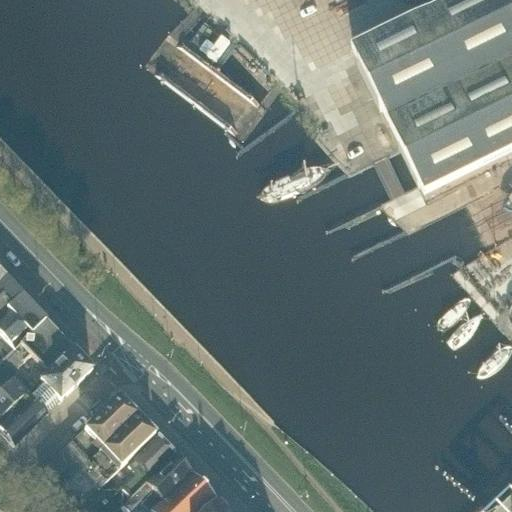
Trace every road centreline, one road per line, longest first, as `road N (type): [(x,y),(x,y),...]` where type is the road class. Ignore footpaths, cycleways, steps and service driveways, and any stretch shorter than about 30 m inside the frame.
road 1 (primary): [(282,511),(134,356)]
road 2 (primary): [(134,356),(0,219)]
road 3 (residential): [(16,473),(134,356)]
